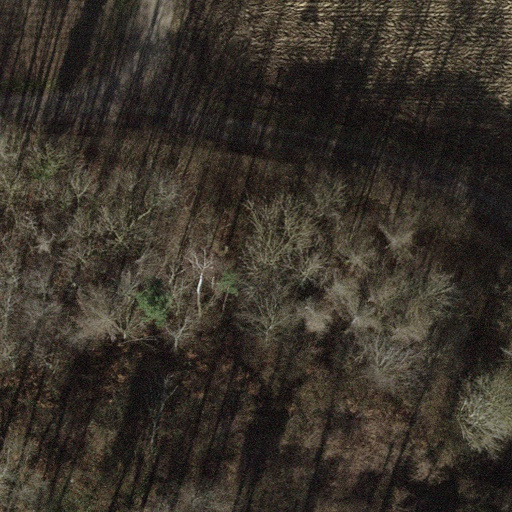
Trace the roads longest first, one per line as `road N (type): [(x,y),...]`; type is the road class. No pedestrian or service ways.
road 1 (track): [(163,113),(369,151),(511,219)]
road 2 (track): [(0,109),(163,113)]
